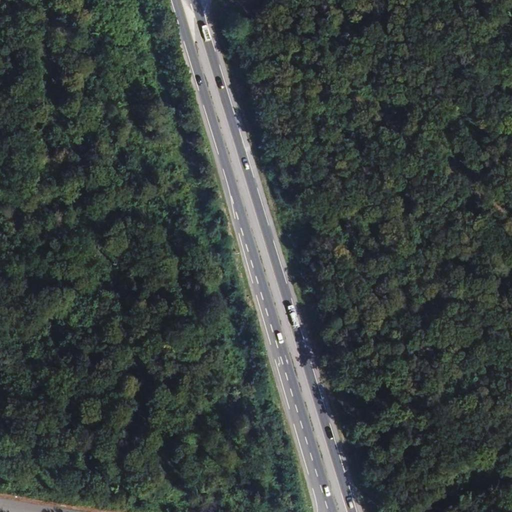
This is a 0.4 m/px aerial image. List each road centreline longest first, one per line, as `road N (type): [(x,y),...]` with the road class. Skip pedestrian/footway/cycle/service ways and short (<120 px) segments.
road 1 (primary): [(353,511),(193,0)]
road 2 (primary): [(179,0),(331,511)]
road 3 (track): [(511,220),(267,31),(241,0)]
